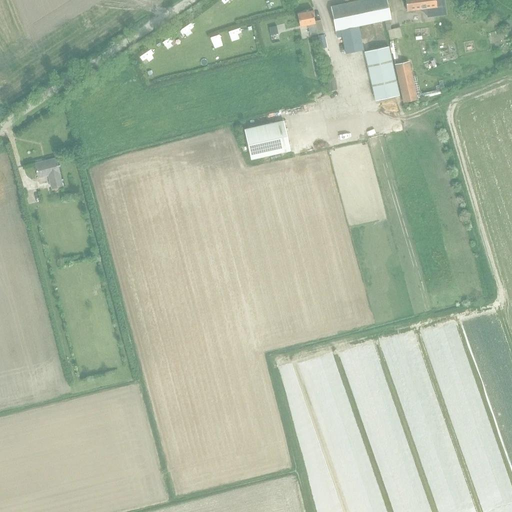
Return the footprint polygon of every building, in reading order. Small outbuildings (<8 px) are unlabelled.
[(390,18),(385,0),(360,0),(330,7),(337,37),(342,36),(346,53),(363,49),(358,26),(390,18)] [(404,0),(406,10),(435,6),(434,0),(404,0)] [(297,13),(300,27),(307,26),(310,36),(323,33),(321,19),(315,21),(312,10),(297,13)] [(316,36),(319,50),(327,49),(324,34),(316,36)] [(400,93),(388,45),(364,50),(376,99),(400,93)] [(395,65),(403,102),(417,99),(409,62),(395,65)] [(326,79),(329,91),(335,89),(333,77),(326,79)] [(251,157),(288,149),(282,119),(244,128),(251,157)] [(34,163),(37,177),(48,175),(51,188),(61,185),(58,172),(59,172),(56,158),(34,163)]
